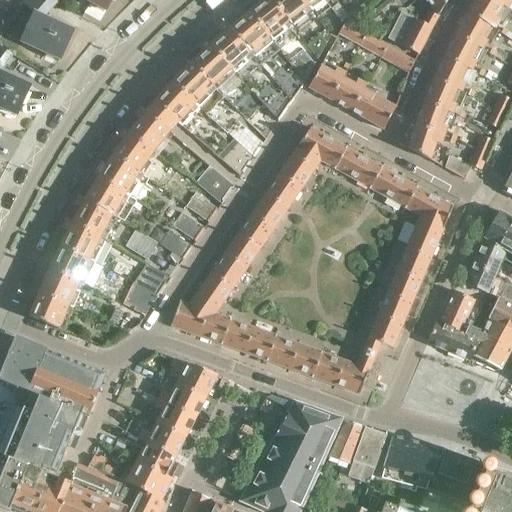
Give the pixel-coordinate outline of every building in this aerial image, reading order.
[(53,0),(30,0),(26,5),(33,13),(21,39),(45,50),(43,53),(59,61),(73,30),(43,16),(45,11),(54,2),(56,2),(53,0)] [(90,0),(91,0),(89,3),(105,12),(111,0),(90,0)] [(263,0),(249,12),(272,40),(285,30),(282,26),(288,22),(270,0),(263,0)] [(301,11),(308,6),(303,0),(270,0),(288,22),(291,26),(304,15),(301,11)] [(303,0),(308,6),(311,10),(323,0),(303,0)] [(425,0),(431,8),(436,14),(438,15),(447,0),(425,0)] [(509,10),(505,8),(505,9),(492,0),(475,0),(468,13),(493,28),(497,21),(501,23),(509,10)] [(511,0),(492,0),(505,9),(505,8),(510,1),(511,2),(511,0)] [(370,5),(367,1),(347,16),(348,17),(346,21),(355,26),(375,12),(370,5)] [(340,22),(348,17),(347,16),(345,13),(337,3),(330,8),(340,22)] [(429,33),(438,15),(436,14),(431,8),(423,23),(415,20),(401,12),(387,38),(402,46),(418,54),(429,33)] [(268,37),(272,40),(249,12),(230,28),(253,57),(265,46),(262,42),(268,37)] [(496,30),(493,28),(468,13),(455,35),(481,49),(485,42),(489,43),(496,30)] [(252,57),(253,57),(230,28),(225,23),(218,29),(222,34),(209,45),(234,73),(246,62),(243,58),(248,53),(252,57)] [(360,46),(367,35),(345,23),(339,34),(360,46)] [(309,48),(317,59),(326,43),(319,35),(309,48)] [(381,57),(388,46),(367,35),(360,46),(381,57)] [(444,57),(470,70),(474,63),(478,65),(485,51),(481,49),(455,35),(444,57)] [(233,73),(234,73),(209,45),(205,40),(198,47),(202,52),(190,63),(212,86),(216,91),(227,79),(224,75),(230,70),(233,73)] [(0,105),(5,108),(4,111),(20,118),(34,88),(3,74),(5,69),(13,57),(15,58),(15,57),(0,46),(0,105)] [(415,61),(388,46),(381,57),(409,72),(415,61)] [(304,84),(314,65),(302,49),(287,61),(304,84)] [(433,80),(461,92),(464,85),(468,86),(475,72),(470,70),(444,57),(433,80)] [(330,100),(342,78),(345,73),(335,68),(333,72),(322,66),(324,61),(309,88),(330,100)] [(206,92),(212,86),(190,63),(171,81),(198,107),(210,96),(206,92)] [(282,64),(271,77),(289,100),(300,86),(282,64)] [(354,84),(342,78),(330,100),(351,111),(364,89),(366,85),(357,80),(354,84)] [(460,93),(461,92),(433,80),(424,102),(452,113),(454,107),(458,108),(464,95),(460,93)] [(198,108),(198,107),(171,81),(152,102),(176,123),(181,126),(192,113),(188,110),(193,104),(198,108)] [(287,105),(267,81),(255,96),(276,120),(287,105)] [(395,107),(364,89),(351,111),(383,129),(395,107)] [(500,95),(494,109),(505,114),(511,100),(500,95)] [(455,115),(452,113),(424,102),(415,126),(443,135),(445,129),(450,130),(455,115)] [(153,152),(152,153),(157,156),(167,142),(163,139),(169,132),(144,111),(140,108),(133,115),(138,119),(128,132),(153,152)] [(505,114),(494,109),(487,123),(498,128),(505,114)] [(233,139),(253,157),(252,156),(260,142),(236,120),(227,134),(233,139)] [(440,145),(443,135),(415,126),(408,148),(429,160),(435,143),(440,145)] [(322,153),(330,139),(311,128),(303,140),(322,153)] [(148,159),(152,153),(153,152),(128,132),(123,129),(117,137),(122,141),(112,154),(138,173),(138,174),(142,176),(152,163),(148,159)] [(482,135),(476,150),(487,155),(493,140),(482,135)] [(253,157),(233,139),(217,156),(240,176),(241,173),(240,171),(247,161),(250,161),(253,157)] [(330,139),(322,153),(318,160),(319,160),(339,171),(351,150),(330,139)] [(310,173),(319,160),(318,160),(322,153),(303,140),(290,159),(310,173)] [(371,161),(351,150),(339,171),(359,183),(371,161)] [(487,155),(476,150),(469,165),(480,170),(487,155)] [(134,180),(138,174),(138,173),(112,154),(98,177),(130,196),(138,183),(134,180)] [(464,178),(470,167),(467,166),(468,164),(448,156),(444,167),(464,178)] [(310,173),(290,159),(277,179),(297,193),(310,173)] [(379,194),(390,172),(371,161),(359,183),(379,194)] [(233,186),(208,166),(194,186),(220,204),(222,202),(221,199),(229,188),(231,188),(233,186)] [(399,205),(410,184),(390,172),(379,194),(399,205)] [(79,196),(117,218),(124,204),(120,201),(124,194),(129,197),(130,196),(98,177),(85,198),(79,195),(79,196)] [(284,212),(297,193),(277,179),(264,198),(284,212)] [(419,216),(418,217),(430,195),(410,184),(399,205),(419,216)] [(195,194),(186,206),(206,221),(215,208),(195,194)] [(451,206),(430,195),(418,217),(415,224),(439,234),(451,206)] [(116,218),(117,218),(79,196),(74,205),(79,208),(72,221),(67,219),(66,219),(105,239),(112,226),(108,223),(111,216),(116,218)] [(271,231),(284,212),(264,198),(251,217),(271,231)] [(182,213),(173,226),(193,240),(202,227),(182,213)] [(511,221),(498,213),(483,237),(506,251),(511,255),(511,221)] [(271,231),(251,217),(237,236),(258,250),(271,231)] [(104,240),(105,239),(66,219),(62,228),(67,231),(60,246),(93,262),(100,247),(96,245),(100,238),(104,240)] [(439,234),(415,224),(407,245),(431,255),(439,234)] [(156,228),(150,237),(159,243),(165,234),(156,228)] [(157,243),(136,231),(126,247),(146,259),(157,243)] [(169,231),(160,244),(180,259),(190,245),(169,231)] [(258,250),(237,236),(224,255),(245,270),(258,250)] [(497,297),(492,310),(504,286),(506,283),(493,279),(506,251),(483,237),(462,283),(497,297)] [(431,255),(407,245),(398,266),(422,276),(431,255)] [(49,269),(83,285),(89,270),(85,268),(88,261),(93,263),(93,262),(60,246),(49,269)] [(245,270),(224,255),(211,274),(232,289),(245,270)] [(164,283),(166,284),(169,279),(168,278),(147,266),(134,284),(156,295),(164,283)] [(422,276),(398,266),(389,289),(413,299),(422,276)] [(39,292),(73,307),(79,292),(74,290),(77,284),(82,286),(83,285),(49,269),(39,292)] [(116,274),(111,284),(128,293),(131,294),(136,286),(134,284),(133,284),(133,283),(116,274)] [(199,292),(220,306),(232,289),(211,274),(199,292)] [(131,294),(123,306),(144,317),(153,302),(154,302),(158,297),(136,286),(131,294)] [(480,334),(510,349),(511,345),(511,289),(504,286),(492,310),(481,332),(480,334)] [(378,313),(402,324),(413,299),(389,289),(378,313)] [(453,290),(439,322),(456,330),(455,331),(456,331),(459,332),(463,324),(463,323),(473,299),(453,290)] [(72,308),(73,307),(39,292),(28,316),(63,330),(69,316),(64,313),(67,306),(72,308)] [(190,305),(207,311),(215,314),(220,306),(199,292),(190,305)] [(171,326),(197,336),(207,311),(190,305),(180,302),(171,326)] [(233,321),(215,314),(207,311),(197,336),(224,346),(233,321)] [(392,348),(402,324),(378,313),(368,338),(380,343),(392,348)] [(456,330),(439,322),(436,320),(426,341),(447,350),(456,331),(455,331),(456,330)] [(260,330),(233,321),(224,346),(251,355),(260,330)] [(500,369),(510,349),(480,334),(481,332),(463,324),(459,332),(478,341),(470,355),(500,369)] [(278,365),(287,340),(260,330),(251,355),(278,365)] [(468,359),(470,355),(478,341),(459,332),(456,331),(447,350),(468,359)] [(373,359),(380,343),(368,338),(363,349),(356,365),(340,360),(331,385),(358,394),(373,359)] [(305,375),(314,350),(287,340),(278,365),(305,375)] [(340,360),(314,350),(305,375),(331,385),(340,360)] [(105,374),(55,355),(50,368),(41,364),(39,363),(27,393),(21,409),(1,458),(7,460),(7,459),(11,460),(26,466),(40,472),(42,466),(55,471),(72,430),(73,430),(80,414),(88,417),(105,374)] [(176,383),(216,403),(222,391),(217,388),(222,377),(186,364),(173,360),(170,366),(182,372),(176,383)] [(162,391),(158,399),(206,423),(216,403),(176,383),(170,395),(162,391)] [(206,423),(158,399),(154,406),(162,410),(156,422),(196,443),(206,423)] [(299,511),(317,472),(324,457),(341,421),(294,404),(257,470),(252,467),(237,494),(237,495),(237,496),(238,498),(239,499),(240,501),(265,511),(299,511)] [(341,421),(324,457),(342,463),(338,474),(347,477),(364,429),(341,421)] [(196,443),(156,422),(150,434),(142,430),(138,438),(186,462),(196,443)] [(385,436),(364,429),(347,477),(368,484),(373,470),(385,436)] [(431,471),(441,450),(391,437),(382,469),(428,482),(431,471)] [(165,475),(171,478),(174,472),(180,475),(186,462),(138,438),(134,445),(142,449),(136,461),(165,476),(165,475)] [(477,463),(441,450),(431,471),(439,475),(438,477),(460,486),(461,483),(468,486),(477,463)] [(93,456),(89,465),(100,470),(104,461),(93,456)] [(0,473),(1,474),(0,476),(0,508),(8,511),(11,504),(26,466),(11,460),(7,459),(7,460),(1,458),(0,459),(0,473)] [(171,479),(171,478),(165,475),(165,476),(136,461),(125,483),(136,488),(160,500),(171,479)] [(68,485),(95,497),(103,476),(77,463),(68,485)] [(511,511),(511,474),(505,472),(498,470),(494,469),(490,469),(490,468),(490,467),(490,466),(489,466),(488,465),(487,464),(485,465),(484,466),(483,466),(469,501),(464,511),(423,511),(399,502),(397,507),(384,502),(380,511),(511,511)] [(30,511),(32,511),(47,475),(40,472),(26,466),(11,504),(30,511)] [(48,475),(47,475),(32,511),(57,511),(66,489),(46,480),(48,475)] [(88,511),(124,511),(126,509),(110,503),(118,483),(103,476),(88,511)] [(88,511),(95,497),(68,485),(66,489),(57,511),(88,511)] [(464,511),(469,501),(427,485),(420,504),(440,511),(464,511)] [(160,500),(136,488),(126,509),(124,511),(160,511),(165,503),(160,500)] [(207,511),(209,508),(212,501),(192,491),(182,511),(207,511)] [(368,511),(359,508),(336,499),(330,511),(368,511)] [(207,511),(231,511),(232,511),(215,503),(212,510),(209,508),(207,511)]
